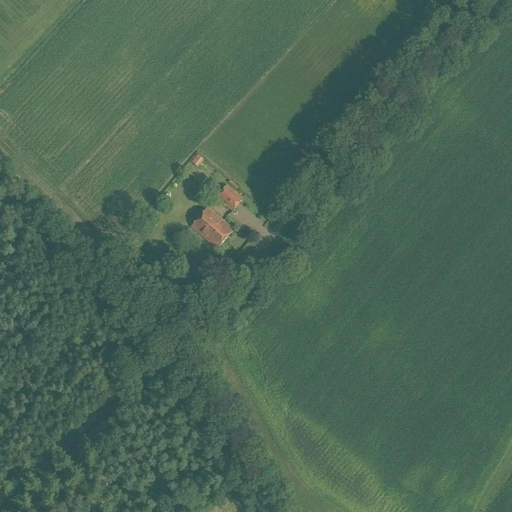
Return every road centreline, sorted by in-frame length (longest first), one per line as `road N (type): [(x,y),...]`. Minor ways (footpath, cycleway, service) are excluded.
road 1 (unclassified): [(176,345),(479,0)]
road 2 (unclassified): [(176,345),(0,160)]
road 3 (track): [(176,345),(0,504)]
road 4 (unclassified): [(274,511),(176,345)]
